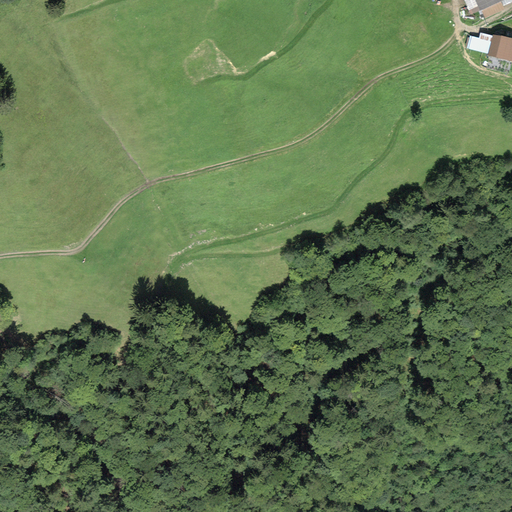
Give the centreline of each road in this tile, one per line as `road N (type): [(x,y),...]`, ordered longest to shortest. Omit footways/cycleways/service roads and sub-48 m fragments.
road 1 (track): [(0,256),(76,250),(138,189),(300,141),(380,75),(433,54),(459,28),(511,24)]
road 2 (track): [(328,0),(282,52),(198,87)]
